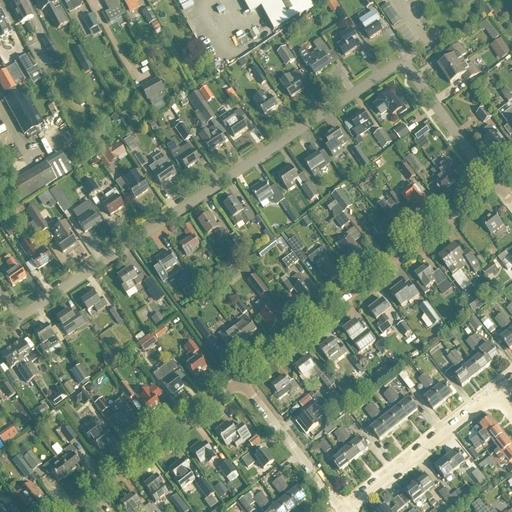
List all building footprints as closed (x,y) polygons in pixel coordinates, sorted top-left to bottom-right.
[(21,25),(33,19),(23,0),(22,0),(11,6),(21,25)] [(64,15),(59,17),(53,6),(54,6),(51,0),(35,0),(42,12),(47,10),(58,31),(69,25),(64,15)] [(74,11),(81,7),(77,0),(63,0),(65,3),(69,1),(74,11)] [(102,0),(109,12),(118,7),(114,0),(102,0)] [(242,0),(250,14),(255,12),(261,8),(274,32),(313,11),(306,0),(242,0)] [(373,5),(369,0),(361,0),(367,10),(373,5)] [(389,4),(381,9),(394,28),(402,23),(389,4)] [(156,33),(161,30),(149,9),(142,13),(148,25),(151,24),(156,33)] [(349,19),(342,9),(336,13),(343,23),(349,19)] [(487,9),(483,12),(488,19),(492,16),(487,9)] [(382,23),(377,16),(375,12),(360,22),(366,31),(364,32),(371,41),(383,34),(378,25),(382,23)] [(309,13),(298,21),(301,26),(313,18),(309,13)] [(12,34),(7,25),(6,25),(0,14),(0,39),(0,40),(12,34)] [(84,20),(91,32),(94,30),(98,36),(101,34),(91,16),(84,20)] [(35,31),(31,24),(25,27),(29,34),(35,31)] [(494,31),(488,36),(493,44),(499,39),(494,31)] [(342,39),(343,40),(346,44),(339,48),(346,58),(358,50),(353,42),(357,40),(352,32),(342,39)] [(41,41),(54,66),(62,62),(49,37),(41,41)] [(511,51),(503,38),(492,46),(502,60),(511,53),(511,51)] [(331,55),(326,47),(321,40),(314,44),(318,51),(310,57),(306,51),(303,50),(300,52),(301,56),(308,68),(310,67),(317,78),(332,68),(326,58),(331,55)] [(439,68),(445,77),(465,63),(462,58),(467,55),(460,46),(448,54),(451,59),(439,68)] [(73,51),(85,74),(92,70),(80,47),(73,51)] [(287,48),(277,54),(286,68),(296,62),(287,48)] [(244,60),(238,63),(242,69),(247,66),(244,60)] [(465,63),(445,77),(451,86),(464,77),(467,83),(480,74),(473,65),(469,68),(465,63)] [(251,71),(262,87),(266,83),(256,68),(251,71)] [(36,69),(25,74),(32,87),(43,81),(36,69)] [(0,73),(0,86),(5,95),(16,89),(6,71),(0,73)] [(493,71),(488,76),(492,80),(497,77),(493,71)] [(292,100),(305,91),(300,84),(304,81),(299,73),(282,84),(292,100)] [(157,80),(140,89),(147,102),(149,101),(152,108),(166,100),(162,93),(164,93),(157,80)] [(205,89),(199,94),(206,103),(212,99),(205,89)] [(501,94),(508,104),(511,100),(511,98),(506,91),(501,94)] [(19,93),(4,102),(24,136),(38,128),(19,93)] [(207,125),(215,119),(197,93),(187,100),(195,111),(197,110),(207,125)] [(279,109),(269,94),(265,97),(263,95),(255,101),(266,118),(279,109)] [(183,108),(188,104),(184,99),(179,103),(183,108)] [(389,99),(377,107),(383,117),(390,112),(394,118),(398,115),(400,117),(407,112),(400,102),(398,104),(395,99),(391,101),(389,99)] [(499,113),(509,127),(505,130),(511,138),(511,137),(511,110),(509,112),(506,107),(499,113)] [(476,115),(484,125),(492,119),(484,109),(476,115)] [(240,112),(232,117),(230,114),(220,121),(227,132),(229,131),(234,139),(247,131),(242,123),(246,120),(240,112)] [(115,113),(111,118),(116,123),(120,117),(115,113)] [(370,121),(370,122),(364,113),(351,122),(357,130),(353,133),(357,139),(375,128),(370,121)] [(152,122),(148,125),(153,133),(158,130),(152,122)] [(174,130),(184,144),(192,138),(182,124),(174,130)] [(404,125),(394,133),(401,142),(411,135),(404,125)] [(423,127),(413,134),(418,141),(428,134),(423,127)] [(497,134),(491,127),(484,132),(490,140),(484,144),(494,158),(508,148),(497,134)] [(214,129),(207,133),(204,128),(196,133),(199,138),(200,138),(207,150),(211,155),(225,145),(214,129)] [(338,131),(325,139),(331,147),(326,151),(333,161),(343,154),(340,150),(348,145),(338,131)] [(383,131),(374,137),(383,150),(392,144),(383,131)] [(199,138),(194,142),(202,153),(207,150),(200,138),(199,138)] [(188,146),(180,152),(174,142),(166,148),(179,167),(182,165),(186,171),(199,163),(188,146)] [(119,144),(102,156),(109,166),(126,154),(119,144)] [(135,145),(128,149),(131,154),(137,149),(135,145)] [(321,172),(327,168),(319,155),(320,155),(314,147),(310,150),(315,158),(306,164),(312,174),(319,169),(321,172)] [(352,154),(363,170),(369,165),(359,149),(352,154)] [(140,154),(134,158),(141,169),(147,166),(140,154)] [(412,156),(405,160),(417,175),(423,171),(412,156)] [(176,178),(162,157),(154,162),(161,173),(154,177),(161,188),(176,178)] [(20,202),(64,177),(54,158),(10,184),(20,202)] [(96,159),(89,163),(93,168),(99,164),(96,159)] [(442,166),(438,160),(433,163),(438,169),(453,190),(464,182),(454,170),(456,169),(449,160),(442,166)] [(407,165),(400,170),(410,182),(416,177),(407,165)] [(299,180),(291,168),(278,177),(288,193),(296,188),(293,184),(296,182),(299,180)] [(443,198),(453,190),(438,169),(433,173),(439,181),(434,186),(443,198)] [(142,182),(144,181),(138,172),(125,181),(130,189),(128,190),(135,201),(149,192),(142,182)] [(81,187),(88,198),(98,191),(91,181),(81,187)] [(277,189),(272,193),(267,185),(260,189),(259,187),(252,191),(261,206),(268,201),(271,206),(277,207),(280,205),(287,213),(291,210),(285,201),(277,189)] [(311,202),(319,197),(310,185),(302,190),(311,202)] [(431,208),(413,185),(400,195),(408,204),(411,201),(416,207),(414,208),(420,216),(424,217),(429,212),(430,209),(431,208)] [(332,197),(344,214),(352,208),(340,191),(332,197)] [(63,214),(68,210),(57,192),(51,196),(63,214)] [(124,209),(116,198),(118,197),(115,192),(101,201),(105,206),(103,207),(111,218),(124,209)] [(385,221),(383,222),(394,237),(404,229),(391,211),(395,208),(396,209),(402,205),(394,194),(388,198),(391,202),(386,206),(384,203),(376,210),(385,221)] [(344,214),(332,197),(331,198),(333,199),(328,202),(329,204),(325,207),(329,212),(331,214),(332,212),(334,220),(342,230),(349,224),(343,215),(344,214)] [(244,222),(247,226),(256,220),(249,209),(244,212),(236,200),(225,207),(238,226),(244,222)] [(15,212),(15,213),(12,215),(14,218),(27,210),(24,206),(15,212)] [(34,207),(25,212),(41,235),(49,230),(34,207)] [(291,210),(287,213),(294,224),(299,221),(291,210)] [(76,218),(80,223),(79,224),(86,235),(99,226),(92,215),(86,219),(82,214),(76,218)] [(483,225),(492,237),(504,227),(495,216),(483,225)] [(215,233),(220,240),(229,234),(223,224),(217,228),(210,217),(200,224),(209,238),(215,233)] [(383,245),(394,237),(383,222),(380,224),(376,218),(363,227),(369,234),(372,231),(383,245)] [(4,220),(0,222),(0,224),(10,239),(15,235),(4,220)] [(56,245),(63,255),(76,247),(68,235),(70,233),(65,225),(51,234),(58,244),(56,245)] [(204,253),(201,248),(203,247),(190,225),(183,229),(191,242),(182,247),(188,257),(194,253),(195,256),(199,256),(204,253)] [(342,255),(344,254),(354,267),(366,258),(350,237),(336,247),(342,255)] [(287,244),(296,256),(304,250),(295,238),(287,244)] [(35,251),(33,248),(28,241),(21,246),(38,272),(51,264),(47,256),(48,255),(42,246),(35,251)] [(455,247),(447,253),(462,272),(469,266),(476,275),(482,271),(469,255),(465,259),(455,247)] [(308,260),(314,267),(315,266),(330,286),(341,277),(331,263),(334,261),(324,248),(308,260)] [(447,253),(439,259),(454,278),(456,281),(455,282),(463,292),(471,285),(461,273),(462,272),(447,253)] [(167,276),(173,272),(174,273),(177,273),(181,271),(171,255),(158,263),(162,270),(157,274),(163,284),(169,280),(167,276)] [(299,262),(294,255),(282,263),(288,271),(299,262)] [(480,257),(475,261),(482,271),(487,267),(480,257)] [(509,273),(511,270),(511,258),(503,264),(509,273)] [(13,289),(26,281),(13,261),(6,265),(12,274),(6,278),(13,289)] [(482,272),(486,279),(498,270),(493,263),(482,272)] [(428,268),(416,277),(421,283),(418,286),(426,296),(431,293),(429,290),(436,284),(439,288),(444,285),(450,292),(453,289),(448,282),(440,272),(434,276),(428,268)] [(137,286),(144,282),(140,275),(135,278),(130,271),(118,278),(124,288),(122,290),(125,295),(134,289),(131,284),(134,282),(137,286)] [(180,280),(191,295),(200,289),(190,273),(180,280)] [(256,276),(248,283),(261,300),(269,293),(256,276)] [(316,297),(300,276),(285,287),(291,294),(295,291),(305,305),(316,297)] [(285,286),(291,282),(287,277),(281,281),(285,286)] [(151,280),(144,286),(149,293),(147,295),(156,307),(164,301),(151,280)] [(392,296),(399,305),(403,310),(409,304),(411,306),(420,299),(410,286),(406,290),(403,287),(392,296)] [(93,295),(81,303),(88,313),(94,309),(98,314),(107,308),(102,300),(98,302),(93,295)] [(264,316),(262,317),(272,330),(283,322),(266,299),(256,306),(264,316)] [(248,312),(239,301),(235,304),(238,307),(237,308),(243,316),(248,312)] [(384,327),(390,323),(385,317),(391,312),(383,302),(370,312),(378,322),(379,321),(384,327)] [(428,303),(419,310),(433,328),(441,322),(428,303)] [(114,309),(109,312),(118,327),(123,323),(114,309)] [(69,312),(57,319),(63,329),(62,329),(67,338),(77,331),(78,332),(85,327),(78,315),(73,318),(69,312)] [(150,320),(155,326),(163,320),(158,314),(150,320)] [(503,315),(499,318),(507,329),(511,325),(503,315)] [(233,326),(244,342),(257,332),(245,317),(233,326)] [(475,318),(468,323),(476,333),(483,328),(475,318)] [(495,321),(503,332),(507,329),(499,318),(495,321)] [(481,323),(490,335),(496,330),(486,319),(481,323)] [(201,321),(195,326),(204,338),(207,342),(213,337),(210,333),(201,321)] [(356,323),(344,333),(356,348),(354,349),(354,351),(359,357),(361,355),(362,356),(376,344),(365,330),(363,332),(356,323)] [(411,332),(404,323),(397,328),(405,337),(411,332)] [(34,335),(42,347),(40,348),(44,355),(59,345),(55,340),(56,340),(47,326),(34,335)] [(244,342),(233,326),(220,336),(228,347),(227,348),(230,352),(231,351),(231,352),(244,342)] [(153,335),(157,340),(167,333),(162,327),(153,335)] [(509,351),(511,348),(511,335),(510,333),(500,340),(509,351)] [(142,334),(135,339),(138,342),(144,337),(142,334)] [(147,351),(157,343),(151,335),(141,342),(147,351)] [(465,343),(469,348),(477,342),(472,337),(465,343)] [(320,351),(332,366),(337,361),(333,356),(336,354),(340,360),(348,354),(342,346),(338,349),(332,342),(320,351)] [(393,365),(396,362),(381,342),(375,347),(382,356),(385,354),(393,365)] [(477,342),(469,348),(473,354),(478,350),(481,348),(477,342)] [(31,356),(22,343),(12,350),(33,381),(39,377),(31,366),(37,361),(33,354),(31,356)] [(197,358),(195,356),(199,353),(192,344),(184,349),(191,358),(189,359),(191,363),(185,367),(194,380),(207,371),(197,358)] [(481,348),(478,350),(481,355),(490,366),(499,359),(487,344),(481,349),(481,348)] [(11,371),(16,368),(27,385),(33,381),(12,350),(2,357),(11,371)] [(480,374),(472,363),(463,370),(459,365),(463,362),(456,352),(451,356),(471,381),(480,374)] [(115,363),(108,353),(103,356),(104,366),(106,369),(115,363)] [(481,355),(472,363),(480,374),(490,366),(481,355)] [(461,389),(471,381),(451,356),(447,359),(459,373),(453,378),(461,389)] [(363,369),(354,357),(350,360),(355,367),(357,366),(361,371),(363,369)] [(308,360),(297,369),(304,378),(301,380),(306,386),(316,379),(317,379),(319,382),(321,381),(328,390),(332,388),(325,379),(326,379),(325,377),(327,376),(325,373),(318,365),(314,368),(308,360)] [(171,363),(153,376),(158,383),(160,381),(172,397),(183,389),(176,380),(181,376),(175,367),(171,363)] [(70,373),(79,387),(90,380),(81,366),(70,373)] [(385,368),(376,374),(383,383),(391,376),(385,368)] [(11,387),(18,382),(11,372),(5,376),(11,387)] [(399,376),(404,383),(409,378),(404,372),(399,376)] [(332,388),(333,387),(335,390),(339,388),(336,384),(338,383),(331,375),(326,379),(325,379),(332,388)] [(422,379),(442,404),(452,397),(443,386),(434,393),(431,389),(435,386),(427,375),(422,379)] [(273,387),(278,395),(276,396),(280,401),(287,396),(284,392),(286,390),(291,396),(300,390),(294,382),(291,385),(285,378),(273,387)] [(442,404),(422,379),(419,382),(426,392),(427,391),(430,396),(424,401),(433,412),(442,404)] [(128,402),(135,397),(124,383),(117,388),(128,402)] [(2,388),(9,399),(15,395),(8,384),(2,388)] [(91,384),(85,389),(87,392),(88,392),(90,394),(93,391),(93,388),(91,384)] [(143,404),(141,405),(148,416),(160,407),(155,401),(161,397),(154,388),(140,399),(143,404)] [(81,390),(70,399),(76,407),(81,402),(84,406),(90,402),(81,390)] [(388,393),(396,403),(400,400),(392,390),(388,393)] [(396,403),(388,393),(383,396),(392,407),(396,403)] [(312,401),(314,403),(321,412),(328,405),(319,394),(312,401)] [(308,396),(298,403),(303,410),(313,402),(308,396)] [(52,401),(50,403),(54,408),(56,407),(61,403),(56,397),(51,401),(52,401)] [(94,405),(101,415),(109,409),(102,399),(94,405)] [(124,434),(135,426),(128,416),(132,413),(123,400),(114,407),(119,413),(111,419),(115,425),(117,424),(124,434)] [(399,408),(407,419),(417,412),(408,401),(399,408)] [(312,418),(321,412),(314,403),(303,412),(307,417),(299,424),(308,436),(319,427),(312,418)] [(373,405),(369,408),(377,418),(381,415),(373,405)] [(43,407),(33,414),(37,420),(47,413),(43,407)] [(372,422),(377,418),(369,408),(365,411),(372,422)] [(399,408),(389,416),(398,427),(407,419),(399,408)] [(483,425),(489,420),(486,415),(485,416),(479,420),(483,425)] [(389,416),(380,423),(388,434),(398,427),(389,416)] [(92,442),(100,453),(113,443),(104,431),(104,432),(95,420),(90,424),(92,428),(83,434),(90,443),(92,442)] [(472,445),(474,447),(498,429),(490,420),(480,428),(484,433),(477,439),(473,434),(468,438),(473,444),(472,445)] [(379,442),(388,434),(380,423),(370,431),(379,442)] [(0,434),(0,437),(4,445),(20,436),(15,426),(0,434)] [(230,426),(225,429),(223,426),(215,432),(227,448),(233,443),(237,449),(251,439),(241,427),(235,432),(230,426)] [(69,445),(77,439),(69,427),(57,436),(64,445),(68,443),(69,445)] [(333,436),(337,441),(345,435),(341,429),(333,436)] [(491,442),(495,447),(505,439),(498,429),(474,447),(477,451),(483,447),(484,448),(491,442)] [(358,458),(349,447),(346,443),(349,440),(345,435),(337,441),(345,450),(340,454),(348,466),(358,458)] [(248,444),(252,449),(260,442),(256,437),(248,444)] [(349,447),(358,458),(367,450),(359,439),(349,447)] [(511,448),(511,447),(505,439),(495,447),(499,452),(491,458),(492,459),(483,466),(486,470),(489,467),(511,448)] [(319,448),(325,456),(331,451),(325,443),(319,448)] [(197,446),(190,452),(192,454),(196,460),(194,462),(198,467),(205,462),(208,465),(211,463),(215,459),(211,454),(211,453),(205,445),(200,449),(197,446)] [(20,451),(25,457),(30,453),(25,447),(20,451)] [(64,454),(57,459),(70,476),(77,471),(76,470),(81,466),(74,456),(76,454),(72,448),(64,454)] [(506,462),(510,466),(507,468),(511,475),(511,448),(489,467),(492,470),(497,466),(499,468),(506,462)] [(264,452),(255,459),(251,454),(242,461),(248,470),(257,463),(263,471),(273,464),(264,452)] [(41,466),(31,453),(23,459),(33,473),(41,466)] [(445,461),(455,473),(465,465),(456,453),(445,461)] [(339,473),(348,466),(340,454),(330,462),(339,473)] [(12,462),(16,467),(22,462),(18,457),(12,462)] [(64,481),(70,476),(57,459),(43,470),(48,476),(51,474),(58,484),(63,480),(64,481)] [(444,481),(455,473),(445,461),(435,469),(444,481)] [(188,469),(183,462),(170,472),(176,480),(174,482),(181,492),(194,482),(186,471),(188,469)] [(218,469),(226,480),(235,473),(227,462),(218,469)] [(32,475),(23,463),(17,468),(26,480),(32,475)] [(486,483),(477,472),(471,476),(480,487),(486,483)] [(144,487),(150,495),(148,497),(154,505),(168,494),(162,486),(163,485),(156,477),(144,487)] [(424,497),(430,504),(434,500),(429,493),(434,489),(425,477),(414,485),(424,497)] [(276,483),(296,508),(305,500),(296,489),(291,494),(280,480),(276,483)] [(214,495),(203,481),(196,487),(206,501),(214,495)] [(290,511),(296,508),(276,483),(272,486),(283,500),(277,505),(283,511),(290,511)] [(31,485),(17,496),(27,509),(30,507),(33,511),(37,511),(45,506),(40,499),(41,498),(31,485)] [(413,505),(424,497),(414,485),(404,493),(413,505)] [(479,492),(483,496),(489,491),(486,487),(479,492)] [(223,489),(217,493),(221,498),(227,494),(223,489)] [(446,501),(450,498),(444,490),(439,494),(446,501)] [(459,491),(450,498),(457,507),(466,500),(459,491)] [(170,498),(177,506),(182,502),(176,494),(170,498)] [(120,505),(125,511),(141,511),(144,510),(139,504),(140,504),(133,495),(120,505)] [(283,511),(277,505),(272,509),(261,495),(256,498),(267,511),(283,511)] [(238,503),(245,511),(254,511),(255,511),(251,507),(254,505),(247,496),(238,503)] [(267,511),(256,498),(253,500),(262,511),(267,511)] [(390,511),(388,511),(385,508),(380,511),(399,511),(401,511),(405,508),(398,498),(393,502),(397,507),(390,511)] [(453,510),(457,507),(450,498),(446,501),(453,510)] [(478,499),(471,504),(476,511),(488,511),(486,510),(478,499)] [(0,511),(15,511),(12,507),(5,511),(0,503),(0,511)]
